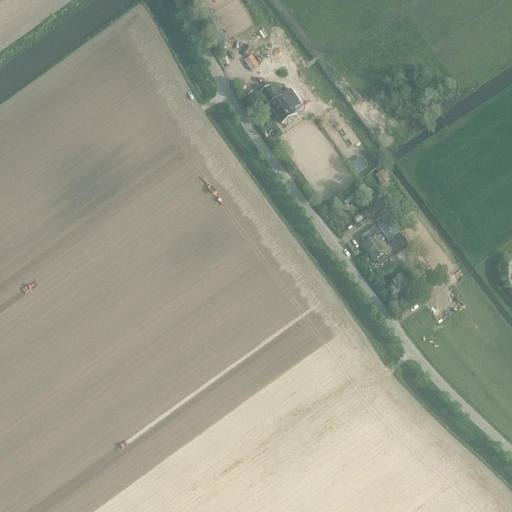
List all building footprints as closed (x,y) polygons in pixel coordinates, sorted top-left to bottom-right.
[(256,51),(267,43),(257,29),(246,38),(256,51)] [(270,87),(260,94),(282,125),(298,113),(285,94),(283,96),(277,87),(272,91),(270,87)] [(386,168),(376,175),(381,183),(392,175),(386,168)] [(368,216),(382,207),(377,199),(363,208),(368,216)] [(361,214),(354,219),(357,224),(364,219),(361,214)] [(389,218),(378,226),(389,242),(400,234),(389,218)] [(374,262),(376,261),(379,265),(382,266),(388,261),(388,259),(385,254),(386,254),(379,244),(382,241),(379,236),(381,235),(376,227),(361,237),(366,245),(364,246),(374,262)] [(435,278),(429,269),(415,280),(421,288),(435,278)]
